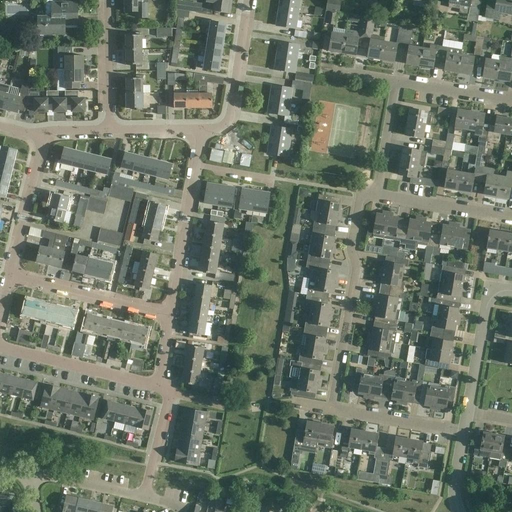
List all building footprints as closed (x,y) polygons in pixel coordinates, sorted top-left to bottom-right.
[(53,2),(52,0),(47,0),(45,0),(45,17),(38,17),(38,35),(65,35),(64,26),(77,26),(77,2),(53,2)] [(136,18),(148,18),(148,3),(142,3),(141,0),(124,0),(125,12),(136,12),(136,18)] [(229,0),(206,0),(206,2),(215,4),(214,11),(227,13),(230,14),(231,5),(229,4),(229,0)] [(282,7),(281,12),(298,15),(300,1),(295,0),(280,0),(279,6),(282,7)] [(341,0),(339,0),(327,0),(326,10),(339,12),(341,0)] [(442,0),(442,3),(449,4),(448,7),(459,9),(459,13),(468,15),(468,18),(467,21),(477,22),(480,7),(481,1),(480,0),(442,0)] [(511,0),(496,0),(496,3),(488,2),(485,17),(498,19),(499,12),(511,14),(511,0)] [(8,1),(8,14),(31,14),(31,1),(8,1)] [(193,13),(195,4),(177,1),(176,10),(189,12),(193,13)] [(188,18),(189,12),(176,10),(175,17),(176,17),(174,28),(176,28),(176,29),(182,30),(184,17),(188,18)] [(336,12),(329,11),(327,24),(334,25),(336,12)] [(295,29),(298,15),(281,12),(280,18),(277,17),(276,26),(295,29)] [(365,31),(368,18),(361,17),(359,29),(365,31)] [(368,18),(365,31),(373,32),(375,19),(368,18)] [(209,34),(224,36),(226,24),(211,22),(210,28),(202,26),(201,32),(209,34)] [(413,26),(406,24),(404,37),(411,38),(413,26)] [(172,28),(157,28),(157,37),(163,37),(163,41),(172,41),(172,28)] [(345,35),(342,53),(355,55),(357,46),(359,32),(346,30),(345,35)] [(342,53),(345,35),(332,32),(330,41),(328,51),(342,53)] [(125,50),(142,50),(142,33),(135,33),(135,36),(126,36),(126,35),(125,35),(125,50)] [(224,36),(209,34),(207,46),(222,48),(224,36)] [(368,48),(367,57),(380,60),(383,41),(384,37),(371,35),(370,39),(368,48)] [(473,55),(480,56),(483,37),(477,36),(473,55)] [(483,37),(480,56),(481,50),(488,51),(490,39),(483,37)] [(442,46),(460,49),(462,43),(443,39),(442,46)] [(383,41),(380,60),(394,62),(397,43),(383,41)] [(279,43),(277,56),(296,59),(298,46),(279,43)] [(429,49),(422,48),(418,66),(432,68),(433,62),(439,63),(442,46),(430,44),(429,49)] [(418,66),(422,48),(408,45),(407,54),(405,64),(418,66)] [(222,48),(207,46),(206,51),(199,50),(198,56),(205,57),(220,60),(222,48)] [(457,73),(460,54),(461,50),(442,46),(439,63),(445,64),(444,70),(457,73)] [(64,48),(64,69),(83,69),(83,56),(72,56),(72,48),(64,48)] [(20,49),(19,56),(22,59),(24,59),(27,57),(28,50),(20,49)] [(142,68),(142,50),(125,50),(126,66),(126,65),(136,65),(136,68),(142,68)] [(474,56),(460,54),(457,73),(470,75),(472,65),(474,56)] [(296,59),(277,56),(275,70),(285,72),(294,73),(296,59)] [(499,61),(495,79),(509,82),(511,66),(511,65),(511,56),(511,57),(511,58),(500,56),(499,61)] [(218,72),(220,60),(205,57),(204,63),(196,62),(196,68),(218,72)] [(495,79),(499,61),(486,58),(482,77),(495,79)] [(83,69),(64,69),(65,89),(79,89),(79,83),(83,83),(83,69)] [(0,108),(3,109),(10,86),(0,83),(0,74),(1,72),(0,71),(0,108)] [(200,75),(212,77),(212,76),(186,72),(186,79),(199,81),(200,75)] [(199,91),(199,107),(211,107),(211,108),(212,108),(212,94),(207,94),(207,83),(211,83),(212,77),(200,75),(199,81),(199,91)] [(126,93),(142,93),(142,76),(136,76),(136,79),(126,79),(126,78),(126,79),(126,93)] [(10,86),(3,109),(16,113),(17,113),(19,104),(20,102),(26,103),(27,95),(28,92),(29,83),(22,82),(21,89),(10,86)] [(304,83),(303,91),(310,92),(311,84),(304,83)] [(272,86),(270,100),(289,103),(291,89),(272,86)] [(47,92),(47,100),(47,112),(47,106),(53,106),(53,112),(65,112),(65,100),(60,100),(60,92),(65,92),(65,91),(47,92)] [(66,91),(65,91),(65,92),(65,100),(65,112),(66,112),(66,106),(72,106),(72,112),(84,112),(84,99),(78,100),(78,92),(78,91),(66,91)] [(199,91),(187,91),(187,94),(187,108),(199,107),(199,91)] [(26,103),(24,112),(26,106),(35,106),(35,112),(47,112),(47,100),(41,100),(41,92),(47,92),(29,92),(28,95),(27,95),(26,103)] [(143,111),(142,93),(126,93),(126,109),(127,109),(127,108),(136,108),(136,111),(143,111)] [(187,108),(187,94),(174,95),(174,109),(174,108),(187,108)] [(289,103),(270,100),(268,113),(287,116),(289,103)] [(451,110),(438,107),(437,114),(449,116),(451,110)] [(407,121),(407,122),(424,125),(429,126),(429,125),(432,113),(427,112),(409,109),(407,121)] [(467,131),(470,112),(457,110),(454,131),(460,132),(460,130),(467,131)] [(470,112),(467,131),(475,132),(474,136),(479,136),(478,143),(479,143),(477,154),(483,155),(486,138),(488,128),(482,127),(484,115),(470,112)] [(488,128),(486,138),(483,155),(484,155),(486,139),(499,141),(500,135),(506,136),(509,120),(509,119),(496,117),(495,122),(489,121),(488,128)] [(407,122),(405,135),(415,137),(426,139),(427,132),(423,131),(424,125),(407,122)] [(270,141),(289,144),(291,130),(272,127),(270,141)] [(445,142),(444,148),(451,150),(454,135),(447,134),(446,142),(445,142)] [(432,146),(444,148),(445,142),(433,140),(432,146)] [(288,147),(289,144),(270,141),(268,154),(286,157),(288,147)] [(443,156),(444,148),(432,146),(430,153),(443,156)] [(0,153),(0,159),(13,162),(16,151),(2,147),(0,153)] [(403,148),(400,161),(417,164),(424,165),(426,152),(423,152),(412,150),(403,148)] [(443,156),(442,161),(449,162),(451,150),(444,148),(443,156)] [(60,163),(72,166),(76,152),(64,149),(60,163)] [(72,166),(84,169),(87,155),(76,152),(72,166)] [(121,168),(133,171),(137,156),(125,153),(121,168)] [(467,174),(460,173),(457,190),(471,193),(475,166),(482,168),(483,155),(477,154),(475,165),(469,164),(467,174)] [(87,155),(84,169),(89,170),(88,176),(94,178),(95,172),(99,157),(87,155)] [(484,155),(483,155),(482,168),(479,181),(486,183),(484,195),(496,197),(499,177),(492,176),(493,169),(483,168),(485,157),(484,156),(484,155)] [(137,156),(133,171),(145,174),(148,159),(137,156)] [(111,160),(99,157),(95,172),(107,175),(111,160)] [(13,162),(0,159),(0,171),(11,174),(13,162)] [(145,174),(156,177),(160,162),(148,159),(145,174)] [(416,171),(417,164),(400,161),(398,175),(419,179),(420,172),(416,171)] [(160,162),(156,177),(168,180),(172,165),(160,162)] [(457,190),(460,173),(453,172),(454,168),(448,167),(444,188),(457,190)] [(0,171),(0,183),(8,186),(11,174),(0,171)] [(128,188),(129,186),(131,180),(130,180),(120,178),(121,174),(114,172),(111,184),(117,186),(122,187),(128,188)] [(499,177),(496,197),(508,199),(510,187),(511,186),(511,172),(507,172),(506,178),(499,177)] [(426,179),(425,185),(434,187),(438,187),(439,181),(431,180),(426,179)] [(142,183),(131,180),(129,186),(141,189),(142,183)] [(55,186),(67,189),(68,183),(56,181),(55,186)] [(79,186),(68,183),(67,189),(78,191),(79,186)] [(152,192),(154,186),(142,183),(141,189),(152,192)] [(110,189),(108,197),(114,198),(117,186),(111,184),(110,189)] [(204,203),(218,205),(221,186),(207,184),(204,203)] [(91,189),(79,186),(78,191),(90,194),(91,189)] [(117,186),(114,198),(119,200),(122,187),(117,186)] [(165,189),(154,186),(152,192),(173,197),(175,189),(166,187),(165,189)] [(221,186),(218,205),(231,207),(234,189),(221,186)] [(128,188),(122,187),(119,200),(125,201),(128,188)] [(90,195),(90,198),(95,199),(101,201),(107,202),(108,197),(110,189),(104,188),(103,192),(91,189),(90,194),(90,195)] [(128,188),(125,201),(130,202),(133,190),(128,188)] [(239,209),(253,211),(256,192),(242,190),(239,209)] [(269,194),(256,192),(253,211),(266,213),(269,194)] [(131,211),(137,213),(140,201),(145,202),(147,196),(136,193),(131,211)] [(53,195),(50,207),(66,211),(69,199),(53,195)] [(319,195),(316,211),(318,212),(341,215),(341,212),(338,211),(339,205),(330,203),(331,197),(319,195)] [(90,198),(89,198),(85,210),(92,212),(95,199),(90,198)] [(101,201),(95,199),(92,212),(98,213),(101,201)] [(76,214),(82,215),(85,202),(79,201),(76,214)] [(107,202),(101,201),(98,213),(104,215),(107,202)] [(147,215),(162,219),(165,207),(150,204),(147,215)] [(63,223),(66,211),(50,207),(47,219),(63,223)] [(239,213),(239,211),(235,210),(235,212),(234,212),(233,218),(241,220),(242,213),(239,213)] [(134,224),(137,213),(131,211),(129,223),(134,224)] [(314,221),(313,228),(325,230),(335,232),(337,220),(340,221),(341,215),(318,212),(316,222),(314,221)] [(366,236),(382,238),(387,213),(383,212),(382,215),(376,214),(375,224),(369,223),(366,236)] [(382,238),(399,241),(401,229),(396,228),(398,218),(392,217),(392,214),(387,213),(382,238)] [(76,214),(73,226),(81,228),(82,228),(84,217),(84,216),(82,215),(76,214)] [(162,219),(147,215),(145,227),(159,231),(162,219)] [(401,229),(399,241),(416,244),(420,219),(416,218),(416,221),(410,220),(408,230),(401,229)] [(420,219),(416,244),(432,247),(435,235),(429,234),(431,224),(425,223),(425,220),(420,219)] [(205,234),(222,237),(224,224),(207,222),(205,234)] [(435,235),(432,247),(439,248),(449,250),(449,246),(453,224),(449,224),(449,227),(443,226),(436,225),(435,235)] [(459,225),(453,224),(449,246),(457,247),(456,251),(466,252),(468,240),(470,231),(458,228),(459,225)] [(40,229),(31,227),(29,235),(38,237),(40,229)] [(157,242),(159,231),(145,227),(142,239),(157,242)] [(325,230),(313,228),(310,244),(335,249),(336,245),(333,244),(334,238),(324,236),(325,230)] [(106,230),(101,229),(98,241),(103,242),(106,230)] [(111,231),(106,230),(103,242),(108,244),(111,231)] [(497,251),(500,232),(489,230),(486,249),(497,251)] [(49,265),(53,250),(52,249),(55,239),(56,239),(57,234),(68,237),(69,237),(44,231),(42,238),(50,240),(48,248),(40,246),(36,262),(49,265)] [(111,231),(108,244),(114,245),(117,233),(111,231)] [(240,232),(239,240),(250,242),(251,233),(249,233),(240,232)] [(500,232),(497,251),(507,252),(510,234),(500,232)] [(117,233),(114,245),(119,246),(122,234),(117,233)] [(291,233),(290,241),(298,243),(299,235),(291,233)] [(222,237),(205,234),(203,247),(220,249),(223,250),(224,244),(221,244),(222,237)] [(239,240),(237,252),(243,253),(248,254),(250,242),(239,240)] [(310,244),(307,261),(320,263),(329,264),(331,253),(334,254),(335,249),(310,244)] [(373,246),(372,253),(380,254),(382,247),(373,246)] [(127,247),(124,259),(129,261),(132,248),(127,247)] [(220,249),(203,247),(201,259),(218,262),(221,262),(222,257),(219,256),(220,249)] [(390,249),(388,256),(396,258),(396,257),(397,252),(398,250),(390,249)] [(53,250),(49,265),(61,268),(63,259),(65,253),(59,251),(53,250)] [(140,263),(155,267),(157,255),(143,252),(140,263)] [(237,252),(235,265),(241,266),(243,253),(237,252)] [(72,271),(85,274),(89,259),(76,256),(72,271)] [(380,268),(380,271),(401,275),(403,266),(406,267),(408,260),(395,258),(394,264),(384,262),(383,268),(380,268)] [(85,274),(97,277),(101,262),(89,259),(85,274)] [(121,271),(126,272),(129,261),(124,259),(121,271)] [(217,269),(218,262),(201,259),(200,271),(199,271),(199,272),(209,274),(216,275),(215,279),(234,282),(235,275),(220,272),(220,270),(217,269)] [(307,261),(306,268),(317,270),(315,279),(328,282),(338,283),(338,279),(336,279),(337,273),(328,271),(329,264),(320,263),(307,261)] [(493,274),(494,263),(484,261),(482,273),(493,274)] [(101,262),(97,277),(109,280),(113,265),(101,262)] [(155,267),(140,263),(137,275),(152,278),(155,267)] [(425,263),(423,280),(429,281),(432,264),(425,263)] [(493,274),(503,276),(505,268),(494,266),(495,263),(494,263),(493,274)] [(441,272),(439,282),(465,287),(466,283),(463,282),(464,276),(454,275),(455,269),(445,267),(442,266),(441,272)] [(511,277),(511,268),(505,268),(503,276),(511,277)] [(126,272),(121,271),(118,282),(123,284),(126,272)] [(401,275),(380,271),(379,277),(382,278),(381,284),(391,285),(390,291),(403,293),(404,283),(400,282),(401,275)] [(152,278),(137,275),(134,287),(149,290),(152,278)] [(309,278),(309,279),(308,288),(307,295),(310,296),(328,299),(329,293),(333,294),(334,288),(337,288),(338,283),(315,279),(309,278)] [(436,299),(449,301),(450,296),(460,297),(461,292),(464,292),(465,287),(439,282),(436,299)] [(197,284),(195,296),(210,299),(212,286),(197,284)] [(227,284),(226,294),(231,295),(236,296),(236,294),(238,286),(227,284)] [(428,285),(422,284),(419,296),(426,298),(428,285)] [(403,293),(390,291),(388,297),(379,296),(378,301),(375,301),(374,305),(400,309),(401,301),(405,302),(407,294),(402,293),(403,293)] [(309,312),(332,316),(333,312),(330,312),(331,306),(327,305),(328,299),(310,296),(307,295),(305,302),(309,302),(309,306),(311,306),(309,312)] [(210,299),(195,296),(193,309),(208,311),(210,299)] [(434,305),(432,315),(459,320),(460,316),(457,315),(458,309),(448,308),(449,301),(436,299),(432,298),(431,304),(435,305),(434,305)] [(36,317),(39,303),(27,300),(22,318),(29,320),(30,316),(36,317)] [(39,303),(36,317),(42,319),(40,324),(46,325),(47,320),(48,320),(51,306),(39,303)] [(384,318),(383,324),(396,326),(397,320),(398,320),(400,309),(374,305),(373,310),(376,311),(375,317),(384,318)] [(47,320),(46,325),(58,328),(60,323),(63,309),(51,306),(48,320),(47,320)] [(286,309),(283,325),(289,326),(292,310),(292,309),(286,308),(286,309)] [(75,312),(63,309),(60,323),(67,325),(66,328),(71,329),(75,312)] [(193,309),(191,321),(206,323),(208,311),(193,309)] [(332,316),(309,312),(308,320),(306,319),(304,329),(316,331),(317,325),(327,327),(328,321),(331,321),(332,316)] [(95,337),(96,332),(99,318),(87,315),(82,334),(95,337)] [(459,320),(432,315),(431,322),(432,322),(430,332),(443,334),(444,329),(454,331),(455,325),(458,325),(459,320)] [(96,332),(108,335),(111,321),(99,318),(96,332)] [(226,325),(226,326),(231,327),(232,320),(224,319),(223,325),(226,325)] [(111,321),(108,335),(107,340),(119,343),(124,324),(111,321)] [(206,323),(191,321),(189,333),(204,336),(206,323)] [(415,321),(413,329),(421,330),(422,322),(415,321)] [(124,324),(119,343),(120,338),(127,340),(126,345),(131,346),(136,327),(124,324)] [(396,326),(383,324),(382,330),(373,329),(372,335),(369,334),(368,338),(394,343),(396,333),(395,332),(396,326)] [(148,330),(136,327),(131,346),(130,348),(143,351),(148,330)] [(304,329),(301,345),(304,346),(326,350),(327,346),(324,345),(326,333),(316,331),(304,329)] [(28,345),(32,333),(19,330),(16,342),(28,345)] [(429,332),(427,349),(453,354),(454,349),(451,349),(452,343),(442,341),(443,334),(430,332),(429,332)] [(32,333),(28,345),(36,347),(37,342),(30,341),(32,333)] [(368,338),(367,343),(370,344),(369,350),(368,356),(378,358),(388,359),(390,360),(391,353),(393,353),(394,343),(368,338)] [(71,356),(89,360),(92,346),(86,344),(86,345),(74,342),(71,356)] [(93,346),(92,346),(89,360),(96,362),(97,357),(90,356),(93,346)] [(186,358),(202,361),(204,348),(187,346),(188,346),(186,358)] [(326,350),(304,346),(302,352),(300,352),(298,362),(315,364),(316,359),(321,360),(322,354),(325,355),(326,350)] [(222,348),(219,364),(225,365),(228,348),(222,348)] [(427,349),(424,365),(437,368),(438,362),(448,364),(449,358),(452,358),(453,354),(427,349)] [(115,360),(116,354),(110,352),(108,359),(115,360)] [(511,353),(505,352),(503,363),(511,364),(511,353)] [(361,365),(363,357),(353,355),(352,363),(361,365)] [(186,358),(184,371),(206,374),(200,373),(202,361),(186,358)] [(144,362),(133,360),(130,370),(138,372),(141,371),(144,362)] [(291,378),(320,383),(321,379),(318,378),(319,372),(314,371),(315,364),(307,363),(298,362),(297,368),(295,368),(291,367),(290,369),(289,377),(289,378),(291,378)] [(368,398),(372,375),(365,374),(366,370),(356,369),(354,383),(360,384),(358,394),(364,395),(364,398),(368,398)] [(206,374),(184,371),(182,383),(181,383),(191,385),(203,387),(204,387),(206,374)] [(372,375),(368,398),(373,399),(373,396),(379,397),(381,388),(387,389),(390,371),(388,371),(384,372),(383,375),(379,374),(379,376),(372,375)] [(390,371),(387,389),(393,390),(391,399),(397,401),(397,404),(401,404),(405,381),(406,379),(395,377),(395,373),(394,372),(390,371)] [(3,374),(0,388),(0,391),(10,394),(15,377),(3,374)] [(223,377),(217,376),(217,379),(214,378),(213,389),(221,390),(223,377)] [(15,377),(10,394),(21,397),(26,380),(15,377)] [(320,383),(291,378),(289,391),(291,391),(290,395),(292,395),(297,396),(302,397),(305,398),(313,399),(315,393),(317,387),(319,388),(320,383)] [(26,380),(21,397),(33,400),(37,383),(26,380)] [(405,381),(401,404),(406,405),(406,402),(412,403),(414,394),(420,395),(422,382),(416,381),(412,380),(412,382),(405,381)] [(434,410),(438,384),(422,382),(420,395),(426,396),(424,405),(430,406),(430,409),(434,410)] [(438,384),(434,410),(439,411),(439,408),(445,409),(447,399),(453,401),(455,388),(449,387),(449,389),(438,387),(439,385),(438,384)] [(54,410),(59,388),(46,385),(41,407),(54,410)] [(59,388),(54,410),(67,414),(72,391),(59,388)] [(72,391),(67,414),(80,417),(85,395),(72,391)] [(85,395),(80,417),(93,420),(98,398),(85,395)] [(105,411),(103,419),(114,421),(119,404),(107,401),(105,411)] [(119,404),(114,421),(125,424),(130,407),(119,404)] [(130,407),(125,424),(136,427),(141,409),(130,407)] [(141,409),(136,427),(148,430),(152,412),(141,409)] [(181,423),(204,426),(206,413),(184,409),(181,423)] [(307,422),(303,443),(308,444),(316,445),(320,425),(319,424),(319,423),(313,421),(313,423),(307,422)] [(179,436),(202,439),(204,426),(181,423),(179,436)] [(320,425),(316,445),(324,447),(332,448),(333,440),(331,440),(332,437),(333,427),(320,425)] [(338,453),(335,467),(342,468),(344,458),(347,458),(348,451),(354,452),(353,454),(360,455),(361,450),(364,432),(351,430),(350,439),(343,437),(341,447),(340,455),(338,455),(338,453)] [(378,435),(364,432),(361,450),(369,452),(368,454),(374,455),(378,435)] [(489,458),(493,435),(483,433),(481,445),(475,444),(473,455),(489,458)] [(493,435),(489,458),(499,460),(498,467),(504,468),(505,461),(508,449),(502,448),(504,436),(493,435)] [(177,449),(199,452),(202,439),(179,436),(177,449)] [(394,448),(392,458),(398,459),(398,456),(406,457),(409,440),(395,438),(394,448)] [(406,457),(405,463),(412,464),(412,462),(418,463),(417,467),(426,469),(429,454),(420,453),(422,443),(409,440),(406,457)] [(294,443),(291,463),(298,464),(300,453),(302,453),(304,445),(294,443)] [(199,452),(177,449),(175,462),(197,466),(199,452)] [(335,467),(338,453),(331,452),(329,466),(335,467)] [(357,479),(378,483),(382,460),(376,459),(373,474),(359,472),(357,479)] [(382,460),(378,483),(380,475),(387,477),(389,461),(382,460)] [(439,481),(433,480),(430,494),(437,496),(439,481)] [(74,511),(78,499),(66,496),(62,511),(74,511)] [(87,511),(89,501),(78,499),(74,511),(87,511)] [(99,511),(101,504),(89,501),(87,511),(99,511)]
